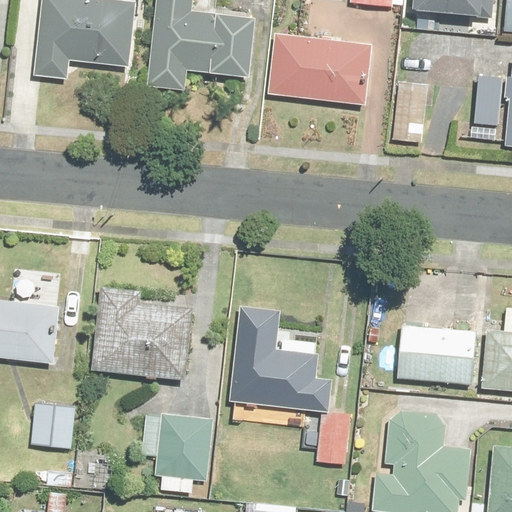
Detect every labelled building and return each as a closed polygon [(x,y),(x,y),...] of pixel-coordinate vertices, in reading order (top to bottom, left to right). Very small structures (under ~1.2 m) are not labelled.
[(185,0),(184,34),(164,33),(166,0),(124,0),(117,107),(159,110),(160,90),(181,91),(181,93),(225,95),(229,0),(185,0)] [(369,0),(322,0),(321,22),(367,26),(369,0)] [(463,0),(387,0),(384,37),(460,43),(463,0)] [(511,0),(482,0),(479,51),(511,54),(511,0)] [(103,18),(34,12),(15,11),(8,101),(49,104),(51,82),(97,86),(103,18)] [(339,67),(241,58),(236,115),(333,124),(339,67)] [(511,80),(488,79),(480,165),(511,167),(511,80)] [(432,89),(404,85),(396,142),(424,145),(432,89)] [(167,320),(73,309),(63,389),(158,399),(167,320)] [(24,323),(0,320),(0,384),(17,386),(24,323)] [(511,412),(511,328),(477,326),(475,353),(455,351),(451,408),(511,412)] [(323,428),(302,426),(305,382),(246,377),(249,334),(206,330),(198,423),(241,427),(293,431),(288,482),(318,484),(323,428)] [(451,350),(370,343),(365,401),(446,408),(451,350)] [(41,424),(9,421),(5,470),(37,473),(41,424)] [(356,495),(343,495),(341,511),(438,511),(441,470),(413,468),(415,432),(359,429),(356,495)] [(113,479),(128,481),(127,496),(177,499),(181,468),(182,442),(116,437),(113,479)] [(511,511),(511,468),(461,467),(460,500),(458,511),(511,511)]
